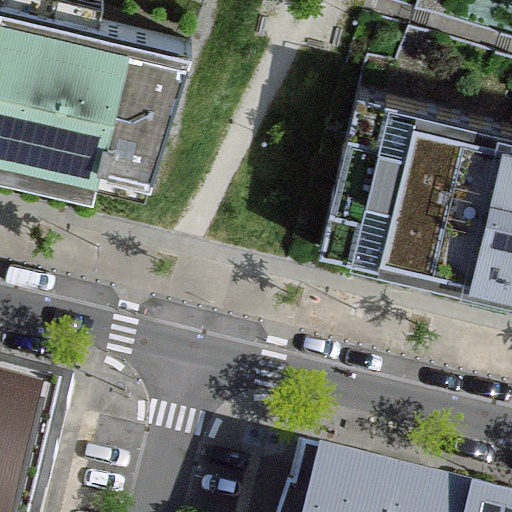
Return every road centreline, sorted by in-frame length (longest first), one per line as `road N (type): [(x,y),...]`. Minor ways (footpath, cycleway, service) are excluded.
road 1 (residential): [(196,347),(511,425)]
road 2 (residential): [(0,299),(196,347)]
road 3 (residential): [(157,511),(196,347)]
